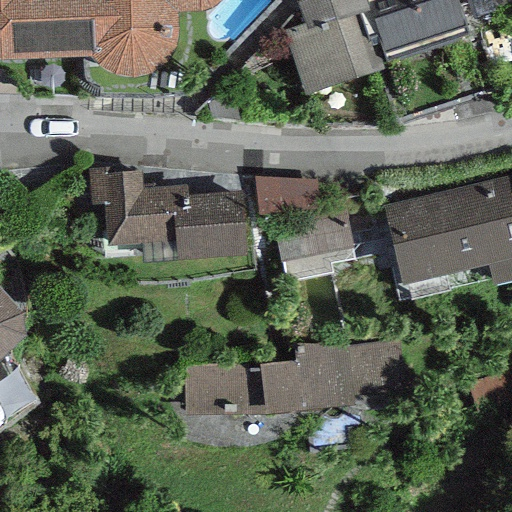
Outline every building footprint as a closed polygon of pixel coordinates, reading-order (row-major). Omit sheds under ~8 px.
[(0,0),(0,68),(4,68),(90,62),(93,66),(99,71),(106,75),(112,79),(121,82),(131,84),(141,82),(150,79),(157,75),(164,69),(168,63),(172,57),(175,51),(178,42),(177,19),(198,17),(203,17),(208,14),(215,10),(220,5),(224,0),(223,0),(0,0)] [(304,104),(382,78),(377,65),(384,63),(365,4),(363,0),(312,0),(297,9),(301,29),(282,34),(304,104)] [(384,63),(466,37),(452,0),(378,0),(365,4),(384,63)] [(511,8),(511,0),(488,0),(495,16),(511,8)] [(115,169),(86,171),(89,211),(102,210),(106,255),(175,250),(176,270),(245,266),(240,197),(187,201),(186,191),(142,194),(140,176),(116,178),(115,169)] [(511,181),(382,211),(401,297),(490,277),(494,293),(511,288),(511,181)] [(317,183),(252,182),(263,219),(319,215),(317,183)] [(343,213),(272,224),(279,267),(350,255),(343,213)] [(21,325),(0,298),(0,372),(24,351),(21,325)] [(399,344),(348,349),(350,400),(402,393),(399,344)] [(348,349),(293,351),(294,369),(259,371),(258,366),(182,369),(185,422),(264,418),(264,420),(351,416),(350,400),(348,349)]
